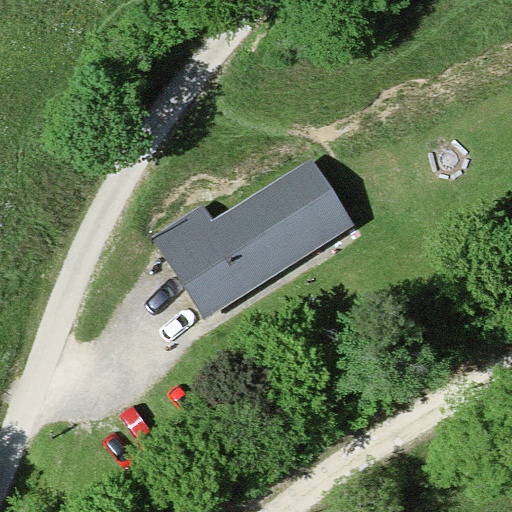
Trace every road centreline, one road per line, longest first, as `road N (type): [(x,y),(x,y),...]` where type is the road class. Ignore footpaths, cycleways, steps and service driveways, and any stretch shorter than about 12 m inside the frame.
road 1 (track): [(268,0),(162,116),(93,240),(0,482)]
road 2 (track): [(511,359),(297,511)]
